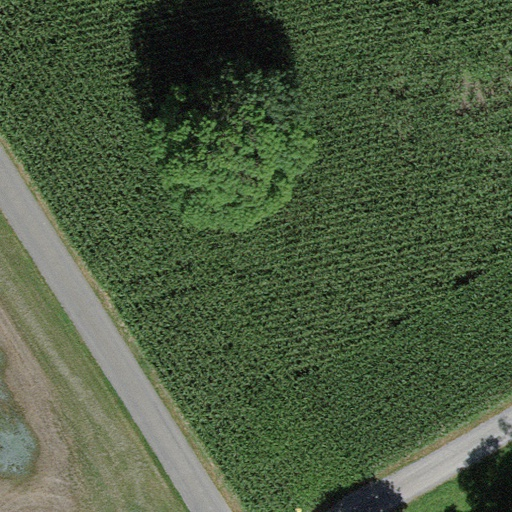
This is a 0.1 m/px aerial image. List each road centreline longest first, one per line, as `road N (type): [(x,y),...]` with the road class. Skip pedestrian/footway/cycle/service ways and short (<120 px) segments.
road 1 (track): [(0,181),(215,511)]
road 2 (track): [(363,511),(511,424)]
